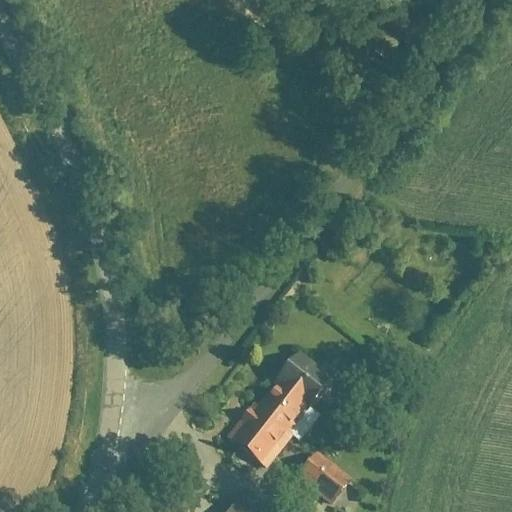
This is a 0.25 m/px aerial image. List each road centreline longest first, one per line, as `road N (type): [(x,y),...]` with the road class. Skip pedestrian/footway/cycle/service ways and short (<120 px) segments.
road 1 (unclassified): [(98,470),(193,386),(489,0)]
road 2 (tertiary): [(0,23),(73,164),(100,250),(110,341),(98,470)]
